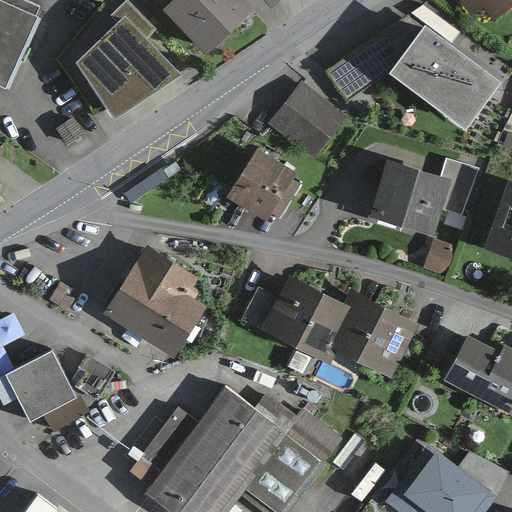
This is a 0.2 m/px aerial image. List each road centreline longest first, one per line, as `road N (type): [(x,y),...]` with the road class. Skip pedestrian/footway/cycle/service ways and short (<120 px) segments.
road 1 (residential): [(64,188),(123,219),(310,250),(511,310)]
road 2 (unclassified): [(64,188),(340,0)]
road 3 (residential): [(0,435),(97,511)]
